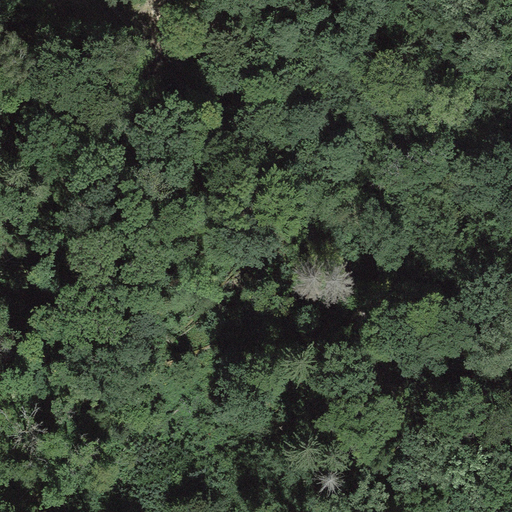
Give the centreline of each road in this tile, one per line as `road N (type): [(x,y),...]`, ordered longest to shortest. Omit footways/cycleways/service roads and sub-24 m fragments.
road 1 (track): [(421,511),(354,293),(208,104)]
road 2 (track): [(208,104),(103,0)]
road 3 (track): [(238,0),(107,0)]
